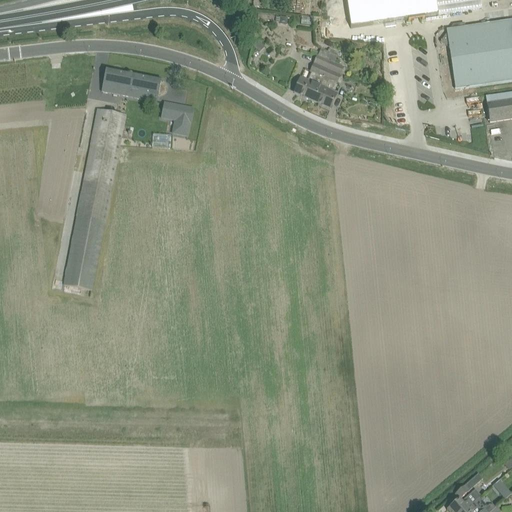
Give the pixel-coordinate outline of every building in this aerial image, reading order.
[(459,0),(349,0),(356,26),(459,0)] [(445,23),(452,22),(451,10),(444,11),(445,23)] [(455,91),(511,82),(511,20),(446,30),(455,91)] [(265,48),(259,41),(253,46),(259,53),(265,48)] [(298,85),(294,94),(313,102),(321,87),(321,86),(324,79),(328,71),(332,62),(335,55),(334,55),(328,53),(320,49),(319,53),(318,54),(317,56),(317,57),(314,65),(310,73),(312,73),(318,76),(314,84),(308,81),(301,78),(298,85)] [(321,87),(313,102),(319,105),(322,106),(331,110),(335,101),(337,94),(331,92),(328,90),(332,82),(335,84),(337,85),(340,77),(342,72),(344,68),(334,63),(332,62),(328,71),(324,79),(321,86),(321,87)] [(161,81),(106,70),(101,93),(145,101),(146,94),(158,97),(161,81)] [(511,101),(487,105),(489,123),(511,119),(511,101)] [(191,110),(161,104),(158,119),(173,122),(170,134),(185,137),(188,125),(191,110)] [(91,292),(123,126),(125,117),(98,111),(63,287),(91,292)] [(497,492),(504,486),(499,481),(493,487),(497,492)] [(470,490),(466,485),(456,495),(460,499),(470,490)] [(447,511),(448,511),(465,511),(474,504),(481,498),(475,491),(461,502),(459,500),(454,504),(447,511)]
